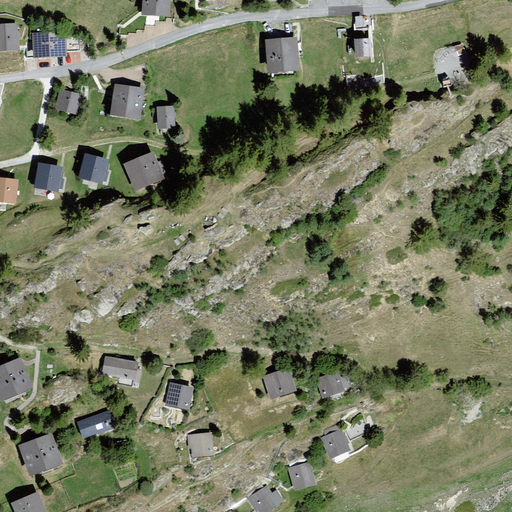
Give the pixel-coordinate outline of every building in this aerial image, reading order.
[(168,0),(144,0),(144,12),(167,14),(168,0)] [(17,22),(0,23),(0,49),(19,49),(18,39),(20,38),(20,30),(17,30),(17,22)] [(66,31),(32,32),(33,56),(67,54),(66,31)] [(371,38),(354,39),(355,58),(372,56),(371,38)] [(298,41),(270,44),(273,77),(301,75),(298,41)] [(463,44),(456,47),(459,55),(466,52),(463,44)] [(142,89),(117,86),(113,112),(138,116),(142,89)] [(79,95),(61,91),(57,108),(75,112),(79,95)] [(173,107),(158,108),(159,128),(174,127),(173,107)] [(109,159),(85,153),(77,178),(101,185),(109,159)] [(159,155),(132,168),(144,192),(171,179),(159,155)] [(63,167),(39,163),(34,188),(59,193),(63,167)] [(20,183),(0,182),(0,203),(20,204),(20,183)] [(138,364),(107,357),(104,371),(135,377),(138,364)] [(4,366),(0,368),(0,392),(4,400),(31,388),(18,360),(4,366)] [(288,372),(266,378),(272,396),(294,389),(288,372)] [(338,374),(319,380),(324,394),(343,388),(338,374)] [(180,385),(168,384),(164,405),(176,407),(190,409),(193,387),(180,385)] [(108,414),(79,424),(83,436),(112,427),(108,414)] [(341,431),(324,439),(332,457),(349,449),(341,431)] [(49,435),(23,445),(34,474),(60,464),(49,435)] [(211,435),(191,437),(193,455),(212,453),(211,435)] [(309,464),(291,469),(297,488),(315,483),(309,464)] [(267,487),(251,498),(261,511),(265,511),(278,503),(267,487)] [(45,511),(36,493),(13,504),(16,511),(45,511)]
